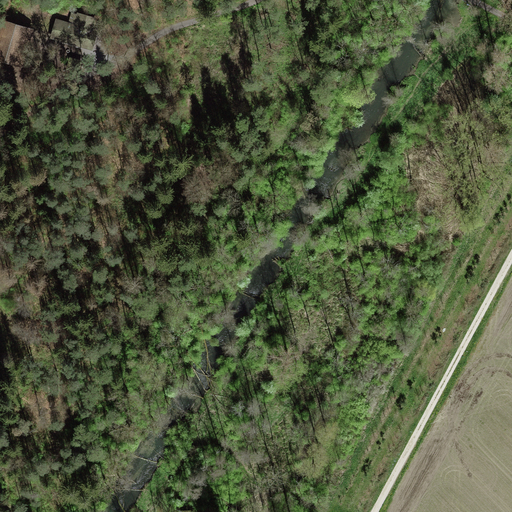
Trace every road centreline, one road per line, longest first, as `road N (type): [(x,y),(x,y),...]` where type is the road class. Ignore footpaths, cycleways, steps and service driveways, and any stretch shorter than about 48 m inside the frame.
road 1 (track): [(374,511),(511,255)]
road 2 (track): [(0,135),(110,61),(241,0)]
